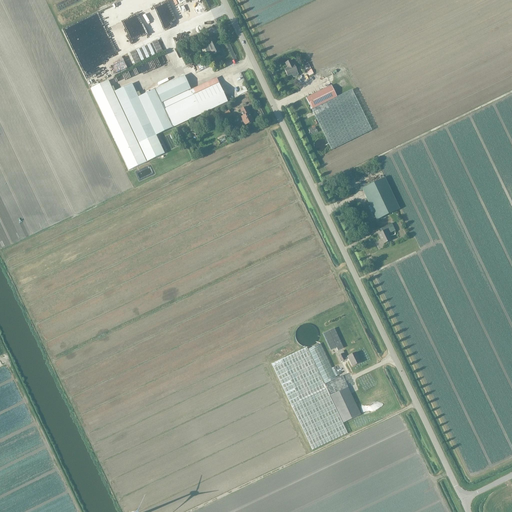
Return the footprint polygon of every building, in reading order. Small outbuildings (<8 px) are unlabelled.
[(163,41),(158,44),(163,54),(168,52),(163,41)] [(215,41),(208,44),(207,43),(203,45),(206,53),(211,50),(213,54),(219,51),(217,46),(215,41)] [(155,45),(149,48),(154,58),(160,56),(155,45)] [(146,49),(141,52),(146,62),(151,60),(146,49)] [(138,53),(132,56),(137,66),(143,64),(138,53)] [(129,57),(124,60),(129,70),(134,68),(129,57)] [(287,68),(284,69),(288,76),(292,74),(293,77),(294,77),(297,75),(298,74),(297,72),(297,71),(294,65),(293,65),(291,60),(285,63),(287,68)] [(337,96),(357,86),(347,65),(339,68),(341,72),(328,78),(337,96)] [(132,84),(114,92),(108,81),(91,89),(129,171),(147,162),(147,161),(164,153),(156,135),(216,107),(217,111),(232,104),(229,96),(226,95),(225,96),(216,78),(191,90),(184,75),(138,97),(132,84)] [(331,85),(306,98),(311,109),(336,97),(331,85)] [(336,97),(311,109),(322,132),(331,150),(372,130),(363,112),(352,90),(337,97),(336,97)] [(247,107),(240,110),(243,116),(240,117),(241,118),(239,119),(238,121),(240,125),(242,125),(244,124),(244,125),(253,121),(247,107)] [(326,146),(326,145),(326,144),(325,143),(325,142),(324,141),(323,140),(322,140),(321,139),(320,139),(319,139),(317,140),(316,141),(314,142),(314,144),(314,145),(314,147),(314,148),(315,149),(316,150),(317,151),(319,152),(320,152),(322,151),(323,150),(324,150),(325,149),(325,148),(326,146)] [(377,220),(399,208),(385,178),(362,189),(377,220)] [(387,230),(390,228),(389,225),(381,229),(382,232),(378,234),(380,238),(381,237),(384,243),(391,240),(387,230)] [(316,337),(317,335),(316,333),(316,331),(315,329),(313,327),(312,326),(310,325),(308,324),(305,324),(303,324),(301,324),(300,325),(298,326),(296,328),(295,330),(294,332),(294,335),(294,337),(294,339),(295,341),(297,343),(299,345),(300,345),(302,346),(305,347),(307,346),(309,346),(312,345),(313,343),(314,342),(316,340),(316,337)] [(336,348),(338,351),(343,348),(334,329),(323,334),(331,350),(336,348)] [(280,360),(271,364),(312,450),(347,433),(329,396),(347,387),(342,375),(336,378),(336,377),(339,375),(335,367),(332,368),(320,344),(308,350),(307,347),(280,360)] [(352,366),(360,363),(357,357),(358,356),(356,352),(347,356),(352,366)] [(348,387),(329,396),(342,423),(360,415),(348,387)]
